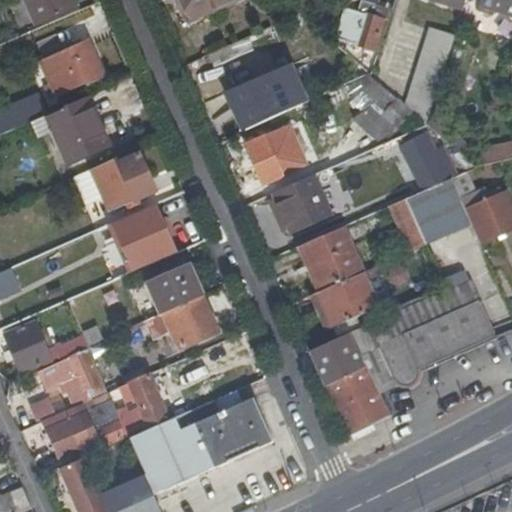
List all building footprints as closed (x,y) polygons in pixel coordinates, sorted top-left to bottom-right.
[(71,0),(25,0),(34,17),(71,0)] [(176,0),(183,14),(216,0),(176,0)] [(357,0),(355,7),(341,3),(334,34),(369,46),(379,15),(370,12),(373,2),(366,0),(357,0)] [(511,0),(485,0),(511,8),(511,0)] [(322,57),(306,21),(279,32),(295,68),(322,57)] [(412,109),(421,117),(451,29),(427,21),(400,99),(412,109)] [(85,33),(76,36),(80,46),(89,42),(85,33)] [(251,33),(205,52),(212,68),(221,64),(230,86),(260,73),(253,57),(260,55),(251,33)] [(76,36),(36,53),(52,90),(82,77),(83,78),(101,71),(89,42),(80,46),(76,36)] [(367,68),(348,77),(362,107),(355,113),(379,134),(412,109),(400,99),(367,68)] [(84,90),(26,114),(32,129),(49,122),(63,157),(105,139),(84,90)] [(429,101),(423,119),(435,130),(443,105),(429,101)] [(262,127),(242,136),(260,176),(279,167),(273,155),(278,153),(267,129),(263,130),(262,127)] [(412,130),(396,138),(416,178),(441,165),(433,150),(431,151),(425,141),(420,144),(412,130)] [(511,141),(483,145),(485,161),(511,157),(511,141)] [(113,151),(69,169),(79,194),(99,186),(107,205),(131,194),(135,205),(142,202),(157,195),(136,145),(114,155),(113,151)] [(466,163),(449,170),(477,235),(511,219),(511,203),(503,183),(487,190),(482,180),(475,183),(466,163)] [(313,166),(271,185),(290,227),(332,208),(313,166)] [(431,186),(415,193),(431,228),(458,216),(449,199),(439,203),(431,186)] [(423,236),(403,191),(386,198),(407,244),(423,236)] [(135,205),(122,211),(138,246),(156,238),(160,246),(177,239),(171,225),(176,222),(171,211),(165,214),(159,198),(143,205),(142,202),(135,205)] [(299,237),(318,282),(360,264),(340,219),(299,237)] [(444,281),(350,324),(377,382),(398,372),(400,374),(402,376),(404,378),(407,379),(410,379),(413,379),(415,379),(417,378),(419,376),(422,374),(423,371),(423,368),(424,364),(424,361),(493,331),(478,296),(472,299),(461,275),(465,273),(450,237),(428,246),(444,281)] [(46,255),(55,274),(88,259),(79,240),(46,255)] [(144,273),(158,306),(199,288),(185,256),(144,273)] [(23,287),(38,282),(30,261),(16,266),(23,287)] [(360,264),(318,282),(328,304),(323,306),(330,320),(375,299),(360,264)] [(158,306),(143,312),(152,332),(169,324),(177,341),(214,325),(199,288),(158,306)] [(45,351),(46,354),(54,350),(70,343),(87,336),(83,327),(44,343),(30,312),(2,324),(18,363),(45,351)] [(350,324),(307,343),(343,428),(388,408),(377,382),(350,324)] [(106,328),(87,336),(95,354),(114,346),(106,328)] [(87,342),(86,339),(70,345),(70,343),(54,350),(61,366),(46,373),(47,377),(66,369),(74,365),(77,373),(84,389),(88,387),(72,348),(87,342)] [(103,381),(87,342),(72,348),(88,387),(103,381)] [(46,354),(39,357),(46,373),(61,366),(54,350),(46,354)] [(148,364),(107,382),(120,414),(129,410),(130,413),(139,409),(138,406),(142,405),(145,412),(124,421),(125,424),(126,425),(167,407),(148,364)] [(74,365),(66,369),(70,376),(77,373),(74,365)] [(120,414),(107,382),(98,386),(101,394),(89,399),(97,419),(100,418),(107,432),(125,424),(124,421),(120,414)] [(235,382),(203,395),(209,408),(240,394),(235,382)] [(203,395),(172,409),(198,468),(267,437),(247,391),(240,394),(209,408),(203,395)] [(87,437),(71,398),(40,412),(57,450),(87,437)] [(172,409),(127,428),(143,465),(144,467),(153,488),(198,469),(198,468),(172,409)] [(81,448),(57,459),(79,511),(103,511),(109,510),(97,485),(81,448)] [(143,465),(97,485),(109,510),(109,511),(148,511),(161,506),(153,488),(144,467),(143,465)] [(0,511),(2,511),(0,506),(0,499),(26,489),(20,475),(0,483),(0,511)]
